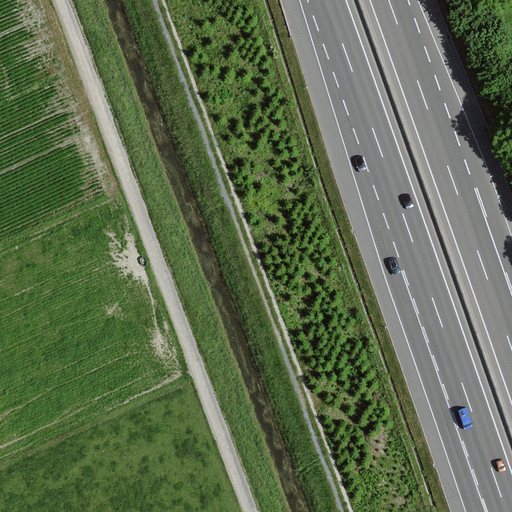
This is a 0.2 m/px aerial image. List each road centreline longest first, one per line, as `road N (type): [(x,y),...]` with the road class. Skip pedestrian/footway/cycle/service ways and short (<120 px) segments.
road 1 (unclassified): [(250,511),(61,0)]
road 2 (track): [(347,511),(159,0)]
road 3 (motorway): [(326,0),(505,511)]
road 4 (motorway): [(511,349),(389,0)]
